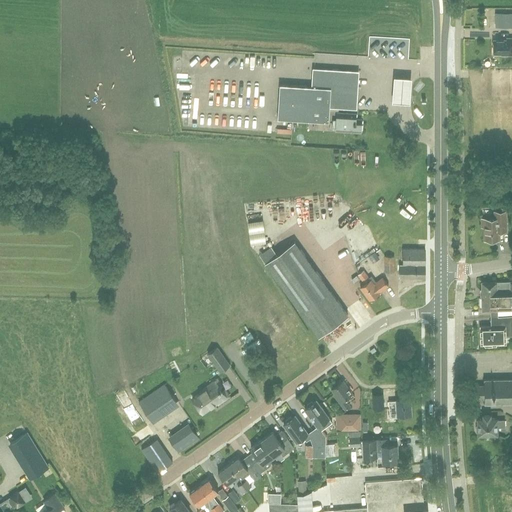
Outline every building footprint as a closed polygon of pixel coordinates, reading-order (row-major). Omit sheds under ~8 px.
[(511,12),(495,13),(495,27),(511,27),(511,12)] [(511,44),(511,38),(506,38),(506,40),(493,40),(493,53),(501,53),(501,54),(511,54),(511,44)] [(210,61),(214,67),(224,61),(219,55),(210,61)] [(236,65),(242,61),(238,56),(233,59),(236,65)] [(354,106),(357,73),(314,70),(313,86),(280,84),(278,118),(329,122),(330,105),(346,106),(354,106)] [(412,75),(394,73),(392,99),(410,100),(412,75)] [(362,103),(365,108),(372,103),(369,99),(362,103)] [(361,132),(361,119),(355,119),(356,114),(337,113),(336,120),(332,120),(332,128),(336,128),(336,130),(361,132)] [(277,121),(277,130),(292,130),(292,121),(277,121)] [(291,202),(284,203),(285,212),(292,212),(291,202)] [(494,219),(482,219),(482,227),(484,227),(484,240),(499,239),(499,232),(506,232),(506,225),(506,211),(505,211),(505,207),(500,207),(500,212),(494,212),(494,219)] [(263,220),(248,222),(251,245),(266,243),(263,220)] [(324,223),(327,229),(333,226),(331,220),(324,223)] [(475,220),(466,224),(470,233),(478,230),(475,220)] [(346,235),(355,256),(359,255),(359,257),(378,249),(368,225),(346,235)] [(277,254),(265,263),(319,336),(348,315),(294,241),(277,254)] [(343,241),(337,246),(342,252),(348,247),(343,241)] [(425,277),(425,249),(403,249),(403,264),(400,264),(400,277),(425,277)] [(385,272),(394,272),(394,256),(384,256),(385,272)] [(369,278),(364,271),(358,275),(365,283),(360,287),(369,299),(388,285),(382,277),(376,282),(371,276),(369,278)] [(511,315),(511,309),(511,281),(510,281),(496,282),(496,281),(482,282),(482,310),(497,309),(498,317),(504,317),(504,316),(511,315)] [(511,315),(504,316),(504,317),(504,324),(495,324),(495,326),(480,327),(481,344),(484,344),(486,346),(493,346),(494,344),(507,344),(506,335),(511,334),(511,315)] [(217,347),(208,354),(214,363),(220,371),(229,365),(223,357),(223,356),(217,347)] [(511,378),(484,379),(484,385),(477,385),(477,398),(484,398),(484,404),(511,403),(511,378)] [(202,392),(192,399),(202,413),(217,402),(218,404),(229,396),(224,389),(222,391),(220,388),(222,386),(217,379),(208,385),(209,386),(207,387),(207,386),(206,387),(207,388),(202,392)] [(344,409),(350,406),(344,399),(352,393),(343,380),(331,389),(336,396),(335,396),(344,409)] [(153,423),(179,405),(164,383),(138,401),(153,423)] [(119,398),(124,405),(132,400),(128,393),(119,398)] [(374,406),(383,405),(382,393),(373,394),(374,406)] [(397,400),(389,401),(390,418),(402,417),(408,416),(408,414),(411,414),(410,398),(397,398),(397,400)] [(308,406),(305,408),(317,426),(318,426),(321,430),(325,427),(322,423),(329,418),(316,400),(313,403),(312,401),(307,405),(308,406)] [(336,415),(337,430),(361,429),(361,413),(339,413),(339,415),(336,415)] [(476,426),(476,432),(478,432),(478,433),(496,433),(496,427),(504,427),(504,420),(496,421),(496,418),(489,418),(489,415),(483,415),(483,419),(478,419),(478,426),(476,426)] [(307,433),(295,416),(292,418),(291,416),(286,420),(287,421),(283,424),(296,441),(303,437),(306,441),(310,438),(307,434),(307,433)] [(317,426),(312,430),(319,439),(319,445),(325,445),(325,444),(325,436),(321,430),(318,426),(317,426)] [(10,443),(31,477),(48,467),(27,432),(10,443)] [(135,438),(140,445),(149,440),(145,432),(135,438)] [(262,440),(274,456),(280,452),(283,456),(294,448),(293,447),(287,438),(280,442),(272,432),(262,440)] [(359,432),(349,433),(350,445),(363,445),(363,454),(364,458),(377,457),(376,440),(362,440),(363,441),(362,441),(360,441),(359,432)] [(156,471),(172,461),(157,439),(141,449),(146,457),(156,471)] [(387,439),(376,439),(377,457),(382,457),(383,462),(398,461),(397,444),(387,445),(387,439)] [(269,460),(274,456),(262,440),(251,448),(259,459),(252,463),(260,473),(266,468),(271,465),(271,463),(269,460)] [(228,465),(237,477),(248,469),(239,457),(228,465)] [(227,484),(237,477),(228,465),(218,472),(227,484)] [(419,479),(419,477),(365,481),(367,507),(333,509),(333,506),(324,507),(324,504),(268,502),(269,511),(416,511),(416,505),(420,500),(418,479),(419,479)] [(199,486),(208,498),(218,491),(209,479),(199,486)] [(242,483),(247,490),(251,486),(247,479),(242,483)] [(242,483),(237,486),(242,493),(247,490),(242,483)] [(218,511),(214,506),(208,498),(199,486),(189,493),(198,505),(203,502),(211,511),(218,511)] [(235,503),(240,499),(233,489),(228,493),(235,503)] [(18,490),(9,496),(10,497),(16,508),(17,508),(26,503),(25,502),(18,491),(18,490)] [(316,493),(318,500),(329,497),(327,490),(316,493)] [(57,511),(55,508),(62,504),(55,494),(44,501),(49,509),(44,511),(57,511)] [(240,511),(228,496),(223,500),(232,511),(240,511)] [(189,511),(190,511),(181,499),(169,508),(172,511),(189,511)] [(218,511),(220,511),(224,510),(219,503),(214,506),(218,511)]
